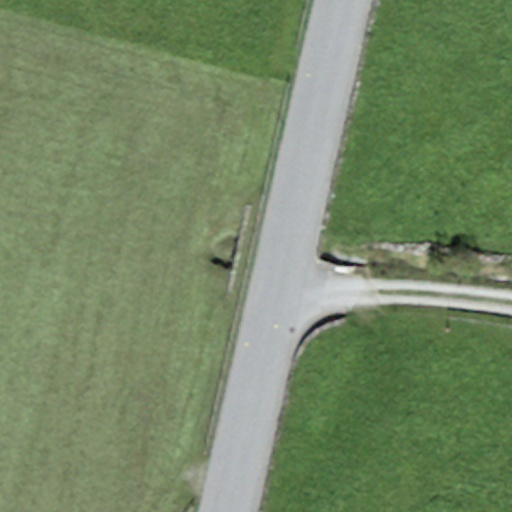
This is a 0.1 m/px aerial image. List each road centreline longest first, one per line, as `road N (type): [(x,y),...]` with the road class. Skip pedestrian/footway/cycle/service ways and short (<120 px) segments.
road 1 (unclassified): [(339,0),(222,511)]
road 2 (track): [(277,274),(511,309)]
